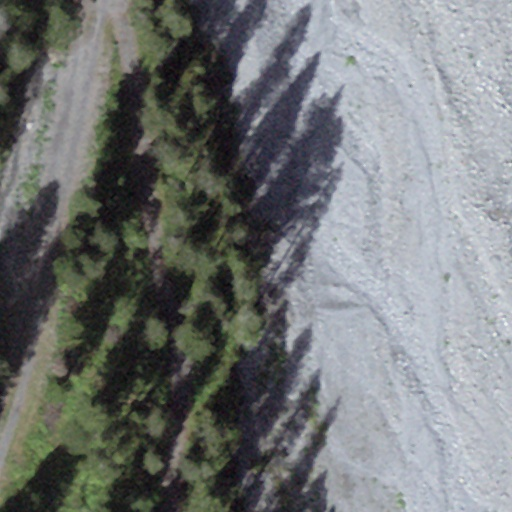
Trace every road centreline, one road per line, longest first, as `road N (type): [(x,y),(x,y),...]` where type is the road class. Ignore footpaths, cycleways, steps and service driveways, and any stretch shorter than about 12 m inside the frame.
road 1 (track): [(108,0),(88,118),(143,306),(146,511)]
road 2 (track): [(88,118),(45,319),(0,450)]
